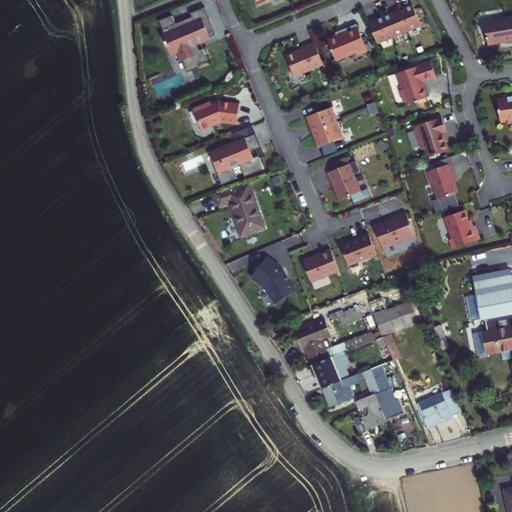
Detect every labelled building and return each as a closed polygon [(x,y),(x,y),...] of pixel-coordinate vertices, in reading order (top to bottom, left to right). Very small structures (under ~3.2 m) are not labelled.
[(413,6),(370,23),(378,43),(421,25),(413,6)] [(192,17),(195,22),(203,19),(204,21),(210,19),(205,7),(191,13),(192,17)] [(172,15),(159,21),(165,34),(163,35),(170,53),(178,50),(187,72),(200,67),(198,65),(208,61),(203,49),(198,51),(195,43),(216,34),(210,19),(204,21),(203,19),(195,22),(192,17),(176,24),(172,15)] [(511,43),(511,18),(484,23),(488,45),(511,41),(511,43)] [(368,52),(357,25),(343,30),(345,34),(328,41),(337,61),(356,53),(358,56),(368,52)] [(324,64),(315,42),(304,47),(302,49),(303,51),(298,53),(296,52),(287,56),(295,76),(324,64)] [(401,91),(404,103),(407,102),(408,105),(428,98),(424,87),(422,87),(421,82),(422,82),(436,77),(431,62),(397,74),(403,90),(401,91)] [(498,100),(501,122),(504,121),(504,124),(511,122),(511,121),(511,120),(511,119),(511,96),(508,97),(508,99),(498,100)] [(369,110),(377,107),(375,101),(367,105),(369,110)] [(193,110),(201,130),(221,122),(237,125),(239,105),(218,102),(212,105),(211,103),(193,110)] [(379,112),(377,107),(369,110),(371,116),(379,112)] [(331,108),(308,116),(313,132),(337,123),(331,108)] [(444,142),(441,134),(445,133),(447,132),(442,118),(414,127),(422,150),(425,149),(428,158),(449,151),(445,142),(445,141),(444,142)] [(337,123),(313,132),(319,147),(322,146),(334,141),(343,138),(337,123)] [(240,129),(228,133),(229,136),(236,133),(240,141),(254,134),(260,148),(256,149),(258,156),(259,158),(265,155),(252,126),(241,131),(240,129)] [(254,134),(240,141),(223,147),(223,146),(208,152),(222,185),(237,179),(232,167),(239,164),(245,177),(264,169),(259,158),(258,156),(253,158),(251,152),(256,149),(260,148),(254,134)] [(334,141),(322,146),(325,155),(338,151),(334,141)] [(335,170),(328,173),(340,200),(351,195),(355,204),(369,198),(365,190),(362,191),(354,173),(360,171),(356,161),(350,163),(347,156),(332,163),(335,170)] [(437,169),(449,164),(447,158),(435,163),(437,169)] [(428,172),(432,186),(434,186),(439,200),(433,202),(437,214),(459,206),(455,194),(459,193),(453,178),(454,177),(450,164),(449,164),(437,169),(428,172)] [(220,205),(229,202),(234,216),(238,226),(261,218),(249,182),(215,194),(220,205)] [(453,247),(456,248),(480,240),(475,226),(474,227),(471,228),(468,221),(465,211),(445,217),(453,239),(451,242),(453,247)] [(395,219),(375,227),(383,249),(415,236),(406,212),(396,217),(395,217),(395,218),(395,219)] [(255,230),(265,227),(261,218),(238,226),(241,234),(254,229),(255,230)] [(377,255),(369,234),(359,238),(359,239),(341,246),(349,266),(377,255)] [(340,272),(331,249),(320,254),(319,255),(320,257),(315,259),(313,258),(304,262),(312,283),(340,272)] [(280,267),(268,257),(253,277),(265,287),(277,304),(296,291),(288,281),(289,280),(286,275),(285,276),(283,274),(278,270),(280,267)] [(511,277),(501,280),(503,290),(478,294),(482,318),(487,317),(511,312),(511,277)] [(478,294),(503,290),(501,280),(476,284),(478,294)] [(381,296),(369,300),(374,313),(386,308),(381,296)] [(422,320),(413,299),(374,314),(381,329),(383,334),(422,320)] [(360,305),(339,312),(342,324),(364,318),(360,305)] [(489,329),(482,330),(486,353),(511,348),(511,312),(487,317),(489,329)] [(329,330),(324,318),(296,329),(301,341),(329,330)] [(303,347),(305,346),(313,364),(343,352),(383,336),(383,334),(381,329),(370,334),(369,331),(331,346),(327,336),(331,335),(329,330),(301,341),(303,347)] [(401,355),(391,333),(383,336),(393,358),(401,355)] [(343,352),(313,364),(322,387),(349,376),(345,366),(346,360),(343,352)] [(375,393),(379,391),(375,379),(370,368),(362,371),(372,394),(375,393)] [(393,372),(375,379),(379,391),(375,393),(387,419),(403,412),(397,399),(395,400),(390,387),(398,384),(393,372)] [(353,397),(353,396),(348,385),(350,385),(350,386),(351,385),(359,382),(356,374),(349,376),(322,387),(330,406),(353,397)] [(461,411),(451,388),(418,402),(429,427),(453,416),(452,414),(461,411)] [(367,430),(367,429),(388,421),(387,419),(375,393),(372,394),(356,401),(359,408),(367,405),(369,409),(368,413),(354,419),(360,433),(367,430)]
